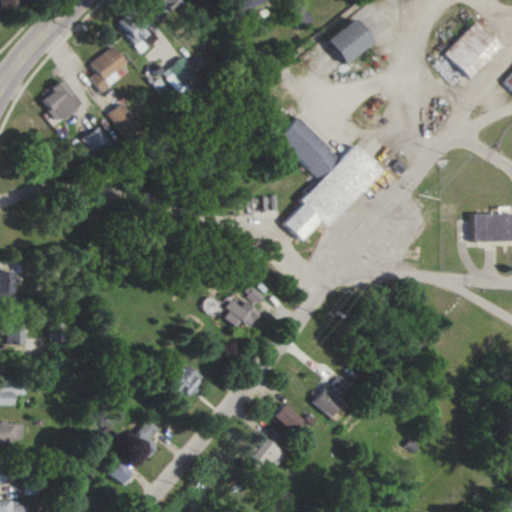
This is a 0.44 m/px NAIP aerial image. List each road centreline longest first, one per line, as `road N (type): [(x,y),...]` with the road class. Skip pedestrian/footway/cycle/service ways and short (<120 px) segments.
road 1 (residential): [(136,511),(274,359),(323,281)]
road 2 (trunk): [(83,0),(3,95)]
